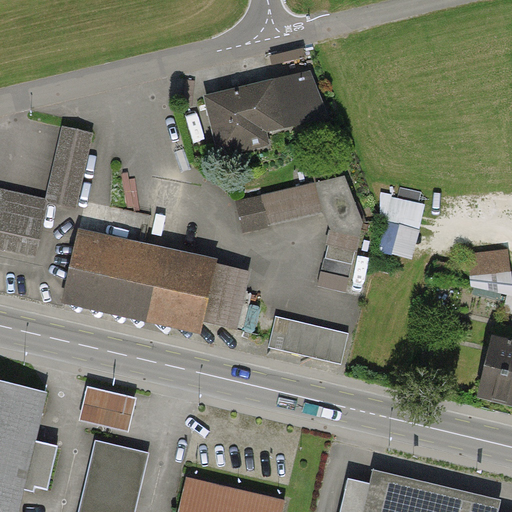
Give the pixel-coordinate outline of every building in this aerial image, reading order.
[(316,77),(208,99),(219,148),(327,125),(316,77)] [(0,248),(43,258),(54,208),(78,213),(95,137),(64,130),(48,202),(0,191),(0,248)] [(340,236),(333,234),(320,290),(362,300),(376,244),(356,240),(371,233),(360,209),(353,180),(238,204),(244,233),(331,215),(340,236)] [(380,253),(420,256),(425,200),(385,196),(380,253)] [(222,268),(79,237),(66,293),(210,325),(211,317),(242,324),(252,281),(221,275),(222,268)] [(511,249),(472,251),(474,296),(511,294),(511,249)] [(353,334),(280,318),(273,349),(346,365),(353,334)] [(511,330),(500,327),(483,396),(511,403),(511,330)] [(23,511),(51,397),(0,384),(0,511),(23,511)] [(142,402),(95,391),(86,425),(134,436),(142,402)] [(137,511),(151,455),(100,442),(83,511),(137,511)] [(511,503),(380,472),(370,511),(511,511),(511,510),(511,503)] [(287,511),(290,503),(193,480),(185,511),(287,511)]
